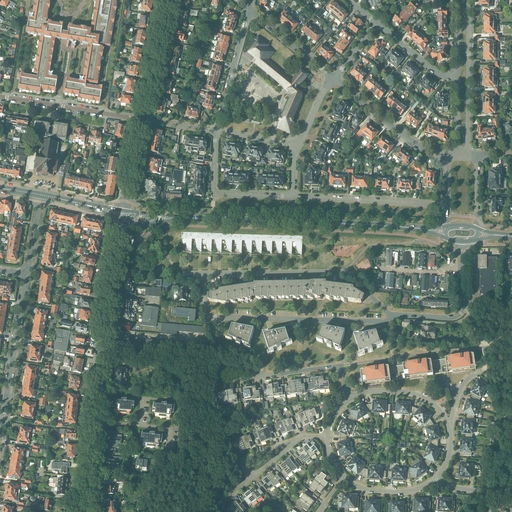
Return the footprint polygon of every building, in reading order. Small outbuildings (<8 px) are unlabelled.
[(11,8),(12,6),(2,0),(0,3),(0,4),(6,8),(7,6),(11,8)] [(37,35),(41,36),(43,23),(46,24),(46,21),(44,21),(45,18),(46,18),(46,17),(48,10),(46,9),(47,4),(49,4),(49,3),(49,0),(34,0),(34,5),(33,4),(32,11),(33,11),(32,16),(29,16),(28,19),(28,21),(27,29),(26,29),(25,32),(26,32),(26,33),(30,34),(31,34),(31,32),(37,33),(36,35),(37,35)] [(96,0),(97,2),(96,2),(95,9),(94,15),(93,21),(93,22),(92,27),(91,31),(96,32),(94,44),(99,45),(108,46),(108,43),(109,43),(110,37),(111,31),(112,24),(113,18),(113,19),(113,18),(114,12),(114,11),(115,6),(116,0),(96,0)] [(275,4),(271,2),(266,0),(260,0),(260,1),(260,2),(260,3),(260,4),(261,5),(264,6),(263,7),(268,9),(269,6),(273,8),(275,4)] [(329,11),(332,13),(338,6),(335,4),(334,4),(332,2),(326,10),(328,11),(329,11)] [(408,6),(414,13),(415,12),(416,13),(418,11),(417,10),(419,8),(416,4),(415,4),(413,2),(408,6)] [(332,13),(337,18),(343,10),(341,8),(339,6),(338,6),(332,13)] [(414,13),(408,6),(407,7),(408,8),(403,12),(410,18),(415,13),(414,13)] [(320,19),(326,12),(323,9),(317,17),(320,19)] [(282,23),(283,24),(290,15),(284,10),(282,14),(278,19),(278,20),(280,22),(282,23)] [(342,22),(346,18),(348,15),(345,13),(346,12),(343,10),(337,18),(336,19),(341,23),(336,29),(339,31),(340,30),(343,27),(345,24),(342,22)] [(176,18),(186,20),(188,20),(189,13),(178,11),(178,12),(177,13),(176,14),(177,15),(176,18)] [(228,16),(227,19),(236,21),(235,21),(236,18),(235,16),(234,16),(234,14),(232,14),(232,13),(226,12),(225,16),(228,16)] [(287,27),(288,28),(294,20),(291,18),(293,16),(292,16),(294,14),(292,12),(290,15),(283,24),(285,26),(286,27),(287,27)] [(410,18),(403,12),(400,15),(398,14),(398,15),(404,22),(405,23),(410,18)] [(353,24),(359,29),(363,24),(357,19),(354,17),(352,15),(348,20),(351,22),(353,20),(355,22),(353,24)] [(404,22),(398,15),(393,20),(395,22),(395,23),(399,26),(404,22)] [(483,20),(483,25),(495,25),(495,21),(498,21),(498,17),(492,17),(492,15),(486,15),(486,16),(487,16),(487,17),(484,17),(484,20),(483,20)] [(185,22),(186,20),(176,18),(176,21),(175,22),(175,23),(175,24),(175,25),(184,27),(184,26),(187,26),(187,23),(185,22)] [(225,24),(234,27),(235,24),(236,24),(236,22),(235,22),(236,21),(227,19),(224,18),(224,21),(223,21),(222,24),(223,24),(225,24)] [(294,20),(288,28),(289,29),(290,30),(290,31),(292,32),(300,23),(302,24),(305,20),(303,18),(302,21),(300,19),(297,23),(294,20)] [(43,23),(41,36),(41,38),(52,40),(54,40),(54,39),(60,40),(60,39),(62,30),(63,28),(62,27),(62,26),(55,25),(49,25),(48,24),(47,24),(46,24),(43,23)] [(234,27),(225,24),(223,24),(222,30),(232,33),(233,31),(233,30),(234,30),(234,28),(234,27)] [(306,35),(312,28),(307,24),(301,31),(302,31),(302,32),(303,33),(304,33),(306,35)] [(359,29),(353,24),(352,26),(351,25),(350,25),(349,24),(347,27),(350,28),(349,28),(356,34),(357,33),(358,33),(359,31),(360,29),(359,29)] [(495,25),(483,25),(483,29),(484,29),(484,33),(487,33),(487,34),(486,34),(492,34),(492,33),(495,33),(495,25)] [(318,30),(314,26),(312,28),(306,35),(309,37),(310,38),(311,39),(318,30)] [(75,43),(88,45),(88,46),(90,46),(99,47),(99,45),(94,44),(96,32),(91,31),(91,32),(83,30),(68,27),(68,29),(67,28),(67,31),(68,31),(66,40),(67,40),(66,42),(67,42),(66,46),(66,47),(68,48),(68,42),(72,42),(72,43),(72,45),(71,45),(71,48),(74,49),(75,45),(74,45),(75,43)] [(344,36),(342,39),(349,44),(349,43),(350,43),(351,42),(351,41),(352,39),(352,38),(347,35),(348,34),(345,32),(347,30),(345,28),(343,27),(340,30),(343,32),(342,34),(344,36)] [(311,39),(314,41),(314,42),(315,42),(316,43),(322,36),(323,34),(320,32),(321,31),(322,29),(320,28),(319,30),(318,30),(311,39)] [(135,31),(133,37),(145,39),(145,37),(146,36),(146,34),(146,33),(142,32),(142,30),(137,29),(136,31),(135,31)] [(407,36),(412,40),(419,33),(413,29),(412,30),(411,30),(408,34),(407,35),(408,35),(407,36)] [(448,29),(446,29),(446,31),(439,31),(439,38),(444,38),(444,37),(448,37),(448,29)] [(218,36),(217,41),(228,44),(227,44),(229,38),(221,36),(221,34),(215,32),(209,30),(208,33),(214,35),(218,36)] [(172,39),(172,40),(183,42),(183,41),(185,42),(186,38),(185,37),(186,34),(184,34),(184,33),(177,32),(174,32),(173,36),(172,36),(172,38),(172,39)] [(417,46),(424,37),(419,33),(412,40),(413,41),(413,40),(418,44),(417,46)] [(144,42),(145,39),(133,37),(132,43),(143,46),(144,45),(144,44),(145,43),(144,42)] [(427,51),(429,48),(431,47),(432,44),(429,42),(429,43),(423,38),(424,38),(424,37),(417,46),(423,50),(424,49),(427,51)] [(41,38),(40,38),(39,42),(41,42),(40,48),(38,48),(37,56),(38,57),(37,62),(36,62),(35,71),(36,71),(36,74),(35,74),(37,74),(48,76),(48,74),(54,40),(52,40),(41,38)] [(301,97),(302,95),(300,93),(297,90),(297,89),(296,89),(308,75),(301,70),(292,81),(290,80),(291,79),(268,60),(267,61),(266,60),(272,52),(266,48),(268,46),(258,38),(244,54),(284,87),(285,86),(286,88),(285,89),(292,95),(282,119),(280,119),(280,121),(281,121),(279,126),(278,127),(290,132),(294,123),(293,123),(292,123),(293,120),(302,97),(301,97)] [(483,47),(483,51),(496,51),(496,48),(498,48),(498,42),(500,42),(505,42),(505,38),(495,38),(495,41),(495,43),(492,43),(492,42),(486,42),(487,42),(487,43),(484,43),(484,47),(483,47)] [(342,39),(338,44),(345,49),(346,48),(347,47),(347,46),(349,44),(342,39)] [(215,47),(226,50),(227,47),(228,47),(228,45),(228,44),(217,41),(215,47)] [(376,42),(372,47),(379,52),(386,43),(383,41),(382,43),(380,42),(379,44),(376,42)] [(345,49),(338,44),(334,49),(342,55),(343,52),(344,51),(345,50),(345,49)] [(321,55),(322,56),(327,49),(328,48),(325,46),(324,46),(322,45),(316,52),(318,54),(319,53),(319,54),(320,54),(321,55)] [(90,46),(88,46),(83,80),(82,82),(86,82),(95,84),(95,81),(97,81),(97,80),(98,73),(98,72),(97,72),(98,66),(99,67),(99,66),(101,59),(101,58),(99,58),(100,52),(102,52),(102,48),(99,47),(90,46)] [(170,49),(170,53),(180,55),(180,54),(179,54),(180,48),(171,46),(170,47),(170,48),(170,49)] [(438,50),(442,61),(444,60),(444,61),(445,60),(447,59),(447,58),(448,57),(446,53),(448,52),(446,48),(445,48),(444,46),(441,48),(440,46),(437,48),(438,50)] [(215,47),(214,53),(224,56),(225,55),(226,53),(225,53),(226,50),(215,47)] [(379,52),(372,47),(368,53),(375,58),(379,52)] [(327,49),(322,56),(323,57),(324,58),(325,58),(324,59),(328,62),(333,55),(338,59),(340,57),(328,48),(327,49)] [(387,57),(392,62),(398,54),(395,51),(395,52),(393,50),(387,57)] [(437,62),(438,63),(440,62),(441,62),(442,61),(438,50),(435,51),(436,53),(431,55),(433,59),(434,58),(436,63),(437,62)] [(496,60),(496,61),(498,61),(498,55),(496,55),(496,51),(483,51),(483,56),(484,56),(484,60),(487,60),(486,60),(486,61),(492,61),(492,60),(496,60)] [(168,58),(168,60),(177,62),(178,57),(179,57),(180,55),(170,53),(169,55),(168,56),(168,57),(168,58)] [(224,56),(214,53),(212,59),(222,62),(224,56)] [(398,54),(392,62),(390,64),(396,68),(403,59),(401,58),(402,57),(398,54)] [(167,64),(166,67),(177,69),(177,66),(176,65),(177,62),(168,60),(168,61),(167,61),(167,63),(167,64)] [(355,79),(361,72),(358,69),(361,65),(359,63),(351,74),(355,77),(355,78),(355,79)] [(404,73),(407,75),(414,67),(413,67),(413,66),(412,65),(411,65),(408,63),(402,71),(401,72),(403,74),(404,73)] [(209,65),(208,71),(220,74),(220,73),(219,73),(221,68),(209,65)] [(129,66),(128,75),(137,77),(137,76),(138,75),(138,73),(137,73),(138,68),(129,66)] [(176,71),(177,69),(166,67),(166,70),(165,70),(165,72),(165,73),(174,75),(175,71),(176,71)] [(412,81),(419,72),(416,69),(416,68),(415,67),(414,68),(414,67),(407,75),(406,76),(409,79),(408,80),(411,82),(411,81),(412,81)] [(483,78),(495,78),(495,70),(492,70),(492,69),(485,69),(487,69),(487,70),(484,70),(484,73),(483,73),(483,78)] [(207,76),(218,79),(218,78),(218,77),(219,77),(220,77),(220,75),(219,74),(220,74),(208,71),(207,76)] [(361,72),(355,79),(358,82),(359,81),(360,82),(364,78),(366,75),(361,72)] [(48,76),(37,74),(37,78),(27,77),(27,75),(21,74),(18,74),(17,79),(20,80),(18,90),(22,90),(23,89),(29,90),(28,91),(32,92),(36,93),(37,93),(37,91),(40,92),(40,90),(44,91),(45,90),(50,91),(50,92),(51,92),(55,93),(55,92),(56,92),(56,89),(55,89),(57,81),(56,80),(57,79),(51,78),(52,74),(48,74),(48,76)] [(123,76),(114,75),(112,83),(115,84),(116,78),(119,79),(123,79),(123,76)] [(419,84),(424,88),(430,80),(424,75),(422,78),(423,79),(419,84)] [(208,83),(212,84),(217,85),(217,84),(218,83),(217,82),(217,81),(217,80),(218,80),(218,79),(207,76),(205,82),(208,83)] [(495,82),(495,78),(483,78),(483,83),(484,83),(484,86),(486,86),(486,87),(485,87),(485,88),(492,88),(492,86),(495,86),(495,88),(494,88),(494,91),(500,91),(500,88),(497,88),(497,82),(495,82)] [(104,93),(105,88),(101,87),(95,86),(95,88),(85,86),(86,82),(82,82),(83,80),(79,79),(79,82),(73,81),(71,81),(72,79),(66,79),(66,80),(66,82),(64,90),(63,90),(63,93),(64,93),(64,94),(68,95),(68,94),(74,94),(74,96),(75,96),(78,97),(77,98),(78,98),(81,99),(80,100),(81,100),(88,101),(89,102),(89,100),(93,101),(95,101),(95,102),(95,103),(99,103),(101,93),(104,94),(104,93)] [(162,86),(172,88),(175,89),(176,82),(173,81),(167,80),(164,79),(163,82),(162,83),(162,84),(162,85),(162,86)] [(371,79),(369,83),(365,87),(371,91),(380,79),(376,83),(371,79)] [(372,93),(375,96),(381,88),(382,88),(378,85),(382,81),(380,79),(371,91),(373,93),(372,93)] [(430,80),(424,88),(429,92),(434,87),(435,88),(437,85),(430,80)] [(208,92),(209,89),(214,91),(216,86),(217,85),(212,84),(208,83),(205,82),(204,81),(202,88),(205,88),(204,91),(208,92)] [(134,87),(126,85),(123,85),(122,91),(125,92),(133,93),(133,92),(134,92),(135,91),(134,90),(134,89),(134,87)] [(170,95),(172,88),(162,86),(161,87),(160,89),(161,89),(161,90),(161,92),(164,93),(170,95)] [(381,88),(375,96),(380,100),(386,93),(381,88)] [(111,92),(110,99),(117,100),(117,99),(119,99),(120,94),(118,94),(117,94),(114,94),(115,92),(111,92)] [(438,100),(438,102),(448,102),(448,94),(447,93),(447,92),(446,92),(445,93),(445,94),(444,94),(444,95),(443,95),(437,95),(436,95),(436,96),(436,97),(436,98),(436,99),(436,100),(438,100)] [(206,95),(205,101),(213,103),(214,102),(215,101),(214,100),(214,99),(214,97),(206,95)] [(483,105),(495,105),(495,97),(492,97),(492,95),(485,95),(485,96),(486,96),(486,97),(484,97),(484,100),(483,100),(483,105)] [(132,98),(121,96),(120,103),(126,104),(126,106),(130,107),(130,105),(131,105),(132,98)] [(390,108),(397,100),(396,100),(396,101),(391,97),(385,104),(390,108)] [(397,100),(390,108),(393,110),(396,112),(401,104),(403,102),(399,98),(397,100)] [(158,101),(157,105),(166,107),(166,104),(168,105),(169,102),(167,101),(167,100),(159,99),(159,101),(158,101)] [(213,103),(205,101),(201,100),(200,103),(204,103),(203,108),(211,110),(212,109),(212,108),(213,107),(212,106),(213,103)] [(417,100),(415,103),(409,111),(411,113),(413,111),(420,103),(420,102),(417,100)] [(409,111),(415,103),(412,101),(408,106),(408,107),(406,109),(409,111)] [(345,111),(348,112),(350,106),(343,103),(343,104),(340,102),(339,104),(339,105),(337,110),(344,113),(345,111)] [(448,102),(438,102),(438,104),(436,104),(434,105),(434,107),(437,109),(443,109),(444,109),(444,110),(444,111),(445,111),(445,112),(446,112),(447,111),(448,110),(448,109),(448,102)] [(191,118),(192,118),(193,109),(187,108),(188,103),(185,103),(184,108),(187,109),(186,116),(188,117),(189,118),(190,118),(191,118)] [(400,116),(406,109),(408,107),(406,105),(404,106),(401,104),(396,112),(400,116)] [(165,110),(166,107),(157,105),(156,109),(157,109),(156,112),(164,114),(164,113),(166,114),(167,111),(165,110)] [(495,105),(483,105),(483,109),(484,109),(484,113),(486,113),(486,114),(485,114),(492,114),(492,113),(495,113),(495,105)] [(432,113),(433,114),(435,111),(429,106),(427,109),(432,114),(432,113)] [(427,109),(424,107),(423,109),(425,111),(428,113),(426,116),(427,116),(425,118),(428,119),(429,117),(432,114),(427,109)] [(199,110),(193,109),(192,118),(194,118),(195,119),(196,119),(197,119),(198,119),(198,117),(201,117),(202,112),(202,111),(199,111),(199,110)] [(348,127),(349,124),(345,122),(346,119),(343,117),(344,113),(337,110),(335,109),(335,111),(334,111),(334,112),(332,116),(340,120),(339,120),(340,120),(341,120),(340,121),(344,122),(343,125),(348,127)] [(407,122),(410,125),(416,117),(414,115),(415,113),(413,111),(411,113),(406,120),(407,121),(407,122)] [(353,126),(355,128),(356,129),(364,118),(363,117),(362,116),(359,114),(353,122),(355,124),(353,126)] [(416,117),(410,125),(411,124),(412,125),(414,127),(416,124),(419,126),(425,118),(422,115),(419,119),(416,117)] [(486,130),(487,139),(491,138),(492,140),(495,140),(495,138),(494,129),(498,129),(497,123),(497,118),(492,118),(493,118),(493,124),(493,129),(486,130)] [(115,124),(114,126),(115,127),(117,127),(116,130),(124,132),(125,129),(125,128),(125,126),(123,126),(123,125),(118,124),(119,121),(115,121),(115,124)] [(34,137),(45,139),(46,139),(46,133),(48,133),(48,131),(47,130),(48,125),(48,124),(37,122),(37,123),(34,137)] [(364,135),(366,136),(372,129),(367,124),(360,133),(363,136),(364,135)] [(53,125),(51,136),(57,137),(57,139),(59,139),(60,138),(65,139),(66,139),(68,128),(67,128),(53,125)] [(328,130),(327,132),(335,135),(337,132),(338,133),(340,128),(334,125),(333,126),(330,125),(330,127),(329,127),(328,129),(328,130)] [(432,136),(435,127),(429,125),(427,129),(426,131),(424,134),(429,135),(428,136),(431,137),(431,136),(432,136)] [(481,140),(483,140),(484,141),(485,141),(486,141),(486,140),(487,140),(487,139),(486,130),(480,130),(480,129),(484,129),(484,125),(478,125),(477,139),(481,139),(481,140)] [(438,138),(441,129),(435,127),(432,136),(434,137),(434,138),(437,139),(437,138),(438,138)] [(70,136),(68,144),(72,144),(72,139),(75,140),(78,140),(80,130),(79,130),(78,129),(77,129),(76,129),(75,129),(75,131),(73,131),(73,136),(70,136)] [(378,133),(372,129),(366,136),(370,139),(369,140),(371,142),(378,133)] [(441,129),(438,138),(439,139),(442,139),(442,140),(446,140),(446,139),(447,139),(447,135),(447,134),(447,131),(443,130),(441,129)] [(153,131),(151,138),(161,140),(162,133),(153,131)] [(335,135),(327,132),(326,131),(325,133),(324,133),(324,135),(324,136),(323,138),(335,144),(334,147),(338,149),(340,146),(335,144),(336,141),(338,137),(335,135)] [(188,147),(188,151),(187,153),(190,154),(191,148),(191,143),(192,143),(193,138),(184,137),(183,140),(185,141),(184,147),(188,147)] [(150,145),(159,146),(161,147),(162,140),(161,140),(151,138),(150,145)] [(197,158),(198,152),(200,139),(193,138),(192,143),(191,143),(191,148),(190,154),(189,157),(197,158)] [(381,151),(382,150),(388,142),(385,139),(384,140),(382,138),(376,147),(381,151)] [(107,139),(106,141),(112,142),(111,146),(110,153),(114,153),(115,152),(119,153),(120,148),(117,148),(118,143),(114,142),(114,143),(112,142),(113,140),(110,139),(107,139)] [(33,167),(33,170),(35,170),(35,174),(37,174),(41,175),(42,175),(42,176),(46,177),(46,176),(47,176),(47,175),(51,176),(53,177),(54,173),(56,174),(56,171),(58,158),(59,155),(56,155),(58,144),(56,143),(43,141),(40,141),(38,152),(36,152),(36,154),(34,167),(33,167)] [(388,142),(382,150),(385,152),(383,155),(386,157),(393,147),(391,145),(392,144),(388,142)] [(227,156),(231,157),(231,156),(233,144),(230,143),(229,144),(226,144),(226,146),(224,146),(223,151),(223,155),(227,156)] [(236,144),(233,144),(231,156),(237,157),(237,155),(237,156),(238,153),(240,153),(240,148),(239,148),(239,146),(236,145),(236,144)] [(158,154),(159,146),(150,145),(148,152),(158,154)] [(318,152),(318,153),(326,157),(328,153),(332,155),(334,151),(337,152),(338,149),(334,147),(332,150),(324,147),(321,146),(320,150),(319,150),(318,152)] [(247,159),(253,160),(255,147),(252,147),(251,148),(248,147),(248,150),(246,149),(245,154),(247,155),(247,157),(247,159)] [(255,147),(253,160),(259,161),(259,159),(260,159),(260,157),(262,157),(263,152),(261,152),(261,149),(258,149),(258,148),(255,147)] [(18,149),(17,156),(26,158),(27,153),(23,153),(23,150),(18,149)] [(401,161),(407,153),(404,150),(403,151),(399,149),(396,153),(394,156),(401,161)] [(275,163),(277,151),(274,150),(274,151),(270,151),(270,153),(268,153),(268,158),(269,158),(269,161),(269,162),(275,163)] [(277,151),(275,163),(281,164),(282,163),(282,160),(284,160),(285,155),(283,155),(283,153),(280,152),(280,151),(277,151)] [(326,157),(318,153),(317,153),(316,155),(315,155),(314,156),(315,157),(314,160),(325,165),(326,161),(325,160),(326,157)] [(407,153),(401,161),(408,166),(413,159),(410,156),(410,155),(407,153)] [(109,158),(107,165),(115,166),(116,163),(117,163),(118,160),(117,160),(117,159),(109,158)] [(148,164),(148,165),(160,167),(161,162),(156,161),(156,159),(153,159),(153,160),(149,159),(149,160),(148,160),(147,164),(148,164)] [(418,167),(418,175),(421,175),(424,175),(424,179),(436,180),(437,176),(435,175),(436,173),(435,173),(435,171),(432,171),(426,170),(426,167),(426,164),(424,164),(419,162),(417,167),(418,167)] [(98,169),(98,172),(104,173),(106,173),(107,172),(114,173),(115,173),(116,170),(115,170),(115,166),(107,165),(105,164),(104,170),(98,169)] [(160,167),(148,165),(147,172),(159,175),(160,172),(163,172),(163,168),(162,167),(160,167)] [(488,180),(502,180),(502,170),(501,170),(501,166),(498,166),(497,166),(497,168),(498,168),(498,171),(496,171),(493,171),(493,172),(489,172),(489,176),(488,176),(488,180)] [(308,173),(308,174),(317,178),(320,171),(310,167),(309,171),(308,171),(308,172),(308,173)] [(346,175),(346,173),(349,174),(350,168),(346,168),(346,172),(342,172),(343,176),(338,176),(338,186),(342,187),(342,186),(345,186),(345,184),(346,179),(345,179),(346,175)] [(360,177),(360,188),(364,188),(364,187),(367,187),(367,185),(368,180),(367,180),(368,176),(368,175),(371,175),(372,169),(368,169),(368,172),(364,172),(364,177),(360,177)] [(168,181),(167,181),(165,195),(165,198),(169,198),(168,200),(176,200),(176,201),(179,201),(179,200),(180,201),(181,181),(184,181),(185,171),(172,170),(171,175),(170,179),(169,179),(168,181)] [(233,184),(234,174),(229,173),(229,171),(226,170),(225,174),(225,181),(226,181),(226,184),(229,184),(230,185),(232,185),(232,184),(233,184)] [(233,184),(240,185),(241,174),(234,174),(233,184)] [(246,175),(241,174),(240,185),(241,185),(243,186),(244,185),(247,185),(247,183),(248,183),(249,176),(246,176),(246,175)] [(317,178),(308,174),(307,175),(306,175),(306,178),(305,178),(305,185),(310,185),(311,185),(317,185),(317,186),(317,185),(321,186),(321,185),(320,185),(320,182),(317,182),(317,178)] [(67,175),(65,185),(67,185),(68,185),(69,186),(68,186),(71,187),(72,186),(72,187),(74,178),(70,177),(70,176),(67,175)] [(355,187),(360,188),(360,177),(356,177),(356,176),(353,175),(353,180),(352,180),(352,184),(352,186),(355,187)] [(74,178),(72,187),(73,187),(72,187),(73,188),(73,187),(75,187),(75,188),(77,188),(78,188),(80,180),(80,177),(75,176),(74,178)] [(108,176),(107,183),(115,184),(116,177),(108,176)] [(266,186),(267,176),(263,176),(259,176),(259,183),(260,183),(259,185),(263,185),(264,186),(265,186),(266,186)] [(266,186),(274,186),(275,177),(267,176),(266,186)] [(378,190),(382,190),(383,180),(378,179),(378,176),(375,176),(374,186),(374,188),(378,188),(378,190)] [(277,177),(275,177),(274,186),(275,186),(275,187),(277,187),(278,186),(281,187),(281,184),(283,184),(283,177),(277,177)] [(144,188),(153,182),(152,181),(152,179),(146,178),(146,179),(142,179),(142,180),(141,180),(141,183),(141,184),(142,184),(142,188),(144,188)] [(387,180),(383,180),(382,190),(386,190),(386,189),(389,189),(389,187),(391,187),(391,188),(392,178),(388,178),(388,180),(387,180)] [(401,191),(405,191),(406,180),(402,180),(402,179),(397,179),(397,190),(401,190),(401,191)] [(436,184),(436,180),(424,179),(423,183),(423,187),(425,188),(433,188),(433,186),(434,186),(435,184),(436,184)] [(85,181),(83,189),(84,189),(85,190),(86,191),(87,190),(88,190),(91,191),(93,182),(89,181),(85,180),(85,181)] [(412,188),(414,188),(413,189),(414,189),(414,182),(413,182),(413,181),(406,180),(405,191),(409,192),(409,190),(412,191),(412,188)] [(502,180),(488,180),(488,185),(489,185),(489,188),(492,188),(492,189),(490,189),(490,190),(496,190),(496,192),(496,193),(501,193),(501,191),(504,191),(504,180),(502,180)] [(147,191),(148,194),(156,188),(153,182),(144,188),(145,188),(145,189),(145,190),(146,191),(147,191)] [(157,187),(156,188),(148,194),(148,197),(152,197),(151,198),(152,198),(152,199),(156,200),(156,199),(157,199),(157,195),(159,195),(159,189),(157,187)] [(104,189),(103,195),(113,197),(114,191),(106,189),(104,189)] [(492,214),(494,214),(494,215),(495,215),(495,216),(496,216),(496,215),(497,215),(497,214),(499,214),(499,206),(506,206),(506,199),(507,199),(507,195),(506,195),(506,193),(506,192),(503,192),(503,195),(501,195),(501,199),(502,199),(502,200),(499,200),(492,200),(489,200),(488,200),(488,204),(489,203),(489,204),(491,204),(491,213),(492,213),(492,214)] [(17,211),(16,214),(17,214),(23,215),(24,214),(25,211),(24,211),(25,206),(25,205),(21,204),(21,205),(18,204),(17,211)] [(50,216),(49,219),(49,220),(56,222),(58,213),(56,212),(52,211),(51,211),(50,216)] [(64,214),(62,223),(68,224),(70,215),(68,215),(68,214),(64,214)] [(70,215),(68,224),(75,226),(77,217),(73,216),(70,215)] [(82,222),(81,227),(88,229),(90,220),(89,220),(90,219),(86,218),(86,219),(83,218),(82,222)] [(94,230),(94,231),(96,231),(96,230),(101,231),(102,227),(101,227),(102,222),(101,222),(98,221),(96,221),(94,230)] [(11,224),(10,234),(11,234),(20,236),(20,235),(21,232),(21,229),(18,229),(19,224),(15,223),(12,223),(11,224)] [(181,239),(181,245),(186,245),(187,249),(192,249),(192,245),(192,232),(182,232),(182,233),(181,239)] [(192,232),(192,245),(196,245),(197,249),(202,249),(202,245),(202,233),(192,232)] [(202,233),(202,245),(206,245),(207,250),(212,250),(212,246),(212,233),(202,233)] [(212,233),(212,246),(216,246),(217,250),(222,250),(222,246),(222,233),(212,233)] [(222,233),(222,246),(226,246),(227,250),(232,250),(232,246),(232,234),(222,233)] [(47,236),(46,240),(47,240),(46,240),(55,242),(56,235),(48,234),(47,237),(47,236)] [(232,234),(232,246),(236,246),(237,251),(242,251),(242,247),(242,234),(232,234)] [(242,234),(242,247),(246,247),(247,251),(252,251),(252,247),(252,234),(242,234)] [(252,234),(252,247),(256,247),(257,251),(262,251),(262,247),(262,235),(252,234)] [(262,235),(262,247),(266,247),(267,251),(272,252),(272,248),(272,235),(262,235)] [(272,235),(272,248),(276,248),(277,252),(282,252),(282,248),(282,235),(272,235)] [(282,235),(282,248),(286,248),(287,252),(292,252),(292,248),(292,236),(282,235)] [(292,236),(292,248),(296,248),(297,252),(302,253),(302,249),(302,241),(302,236),(292,236)] [(8,240),(7,246),(9,246),(18,248),(18,247),(18,248),(19,244),(18,244),(19,242),(10,240),(8,240)] [(126,256),(126,266),(140,267),(140,270),(142,270),(142,267),(146,267),(146,257),(147,248),(144,248),(126,247),(126,254),(125,254),(125,256),(126,256)] [(0,253),(0,258),(3,259),(3,255),(7,256),(7,259),(7,260),(11,260),(16,261),(16,260),(17,257),(16,256),(17,254),(8,252),(6,252),(1,251),(0,251),(0,253)] [(43,255),(43,258),(52,260),(55,260),(56,254),(53,254),(44,252),(44,255),(43,255)] [(82,256),(82,259),(85,260),(84,264),(94,266),(94,265),(95,265),(95,263),(95,262),(95,258),(86,256),(86,257),(82,256)] [(479,269),(480,295),(497,294),(497,258),(487,258),(487,256),(486,256),(482,256),(478,256),(478,258),(478,264),(478,267),(480,267),(480,269),(479,269)] [(42,261),(42,264),(42,265),(51,267),(53,267),(54,263),(56,264),(56,261),(55,260),(52,260),(43,258),(43,261),(42,261)] [(74,264),(73,267),(77,268),(79,269),(79,270),(82,271),(82,274),(92,277),(93,273),(94,270),(85,268),(85,266),(74,264)] [(40,275),(40,279),(42,280),(52,281),(53,274),(42,272),(41,275),(40,275)] [(80,278),(79,281),(91,284),(91,281),(92,277),(82,274),(82,275),(83,275),(83,278),(80,278)] [(40,279),(39,280),(42,280),(41,283),(40,282),(40,287),(51,289),(52,281),(42,280),(40,279)] [(4,284),(2,294),(3,294),(3,297),(6,298),(6,294),(10,295),(10,294),(11,294),(11,290),(10,290),(11,284),(6,283),(6,284),(4,284)] [(254,284),(254,285),(254,294),(253,294),(254,297),(251,297),(252,299),(256,299),(256,300),(322,299),(321,299),(322,298),(326,298),(326,297),(324,296),(325,294),(326,285),(326,283),(323,283),(257,284),(254,284)] [(209,295),(209,296),(209,297),(209,298),(209,299),(209,300),(209,301),(226,304),(227,302),(230,302),(234,303),(235,301),(237,301),(241,302),(242,300),(244,300),(248,301),(248,300),(249,299),(251,299),(252,299),(251,297),(254,297),(253,294),(254,294),(254,285),(251,286),(251,288),(248,288),(248,289),(240,289),(240,290),(233,290),(233,291),(226,291),(226,292),(222,292),(222,293),(219,293),(209,295)] [(361,303),(362,302),(363,300),(363,299),(363,298),(364,297),(354,291),(353,291),(352,291),(352,289),(353,289),(330,286),(329,286),(326,285),(325,294),(324,296),(326,297),(326,298),(332,301),(333,299),(339,302),(341,300),(346,303),(348,301),(361,303)] [(77,286),(76,293),(80,293),(80,294),(89,295),(90,288),(81,286),(81,287),(77,286)] [(38,294),(39,294),(50,296),(51,289),(40,287),(39,291),(40,292),(39,294),(38,294)] [(152,297),(159,297),(160,298),(161,289),(160,289),(156,289),(147,288),(146,288),(148,292),(148,296),(152,297)] [(178,290),(174,290),(174,296),(178,296),(178,301),(186,301),(186,297),(186,293),(186,289),(178,289),(178,290)] [(38,294),(37,299),(38,299),(38,302),(38,303),(39,303),(39,304),(40,304),(41,304),(42,303),(42,302),(48,303),(50,296),(39,294),(38,294)] [(121,298),(121,305),(130,306),(132,306),(135,306),(136,306),(137,307),(139,307),(139,303),(137,303),(137,300),(131,299),(121,298)] [(75,299),(75,302),(78,302),(77,306),(89,308),(90,308),(91,305),(90,305),(90,302),(87,301),(85,301),(84,301),(78,300),(76,299),(75,299)] [(0,311),(5,313),(6,313),(7,309),(8,308),(9,307),(8,306),(8,305),(0,304),(0,311)] [(144,307),(142,323),(156,323),(158,308),(144,306),(144,307)] [(175,309),(174,316),(189,317),(189,322),(194,323),(195,311),(175,309)] [(34,311),(34,312),(34,313),(35,313),(35,317),(46,319),(47,312),(36,310),(35,310),(34,311)] [(34,320),(33,325),(45,326),(46,319),(35,317),(35,318),(35,320),(34,320)] [(58,320),(57,324),(71,327),(72,323),(62,321),(62,319),(58,318),(58,320)] [(258,331),(254,329),(248,328),(243,327),(233,323),(232,325),(228,337),(226,344),(247,350),(249,346),(250,343),(268,349),(269,352),(271,356),(292,349),(289,342),(290,342),(286,330),(274,332),(264,335),(262,330),(258,331)] [(160,334),(174,335),(174,331),(189,332),(197,333),(204,334),(205,327),(204,327),(201,327),(196,327),(190,326),(161,324),(161,327),(160,334)] [(33,325),(33,329),(33,332),(43,333),(45,326),(33,325)] [(77,325),(75,331),(77,332),(85,333),(86,333),(87,332),(87,331),(86,330),(87,327),(78,325),(77,325)] [(324,325),(317,346),(338,352),(340,349),(340,346),(341,345),(359,352),(360,354),(362,358),(383,351),(376,332),(360,336),(355,337),(353,332),(349,333),(345,332),(339,330),(334,329),(333,328),(324,325)] [(421,329),(421,335),(424,335),(424,338),(435,338),(435,333),(432,333),(433,327),(427,327),(427,330),(421,329)] [(54,350),(64,352),(66,353),(66,351),(68,341),(71,341),(72,333),(56,330),(56,333),(55,336),(55,341),(54,346),(54,350)] [(32,332),(31,336),(32,336),(32,339),(42,341),(43,333),(33,332),(32,332)] [(72,333),(71,341),(75,342),(81,343),(80,344),(83,345),(84,341),(84,340),(85,339),(84,338),(84,337),(76,336),(76,334),(72,333)] [(127,347),(128,345),(128,338),(130,338),(130,336),(121,335),(121,337),(120,337),(120,344),(124,345),(124,347),(127,347)] [(177,343),(142,340),(142,341),(133,340),(132,345),(128,345),(127,347),(141,348),(155,349),(160,349),(196,352),(207,353),(208,342),(205,341),(205,345),(177,343)] [(29,348),(28,353),(40,355),(41,347),(31,346),(30,349),(29,348)] [(51,368),(51,370),(58,371),(58,369),(59,365),(61,364),(62,364),(62,363),(67,364),(68,362),(67,358),(63,357),(64,352),(54,350),(51,364),(51,368)] [(28,353),(28,357),(29,358),(28,360),(38,362),(41,363),(42,359),(39,359),(40,355),(28,353)] [(358,381),(358,382),(359,383),(359,384),(360,384),(361,385),(362,385),(362,386),(363,386),(362,385),(367,384),(377,382),(379,382),(385,381),(390,381),(390,382),(391,382),(390,380),(405,378),(405,380),(405,378),(410,378),(419,376),(422,376),(423,376),(428,375),(433,374),(433,376),(433,374),(441,373),(445,373),(447,372),(447,374),(448,374),(447,372),(451,372),(452,372),(462,370),(464,370),(470,369),(475,368),(475,370),(476,370),(475,368),(476,368),(477,367),(478,367),(478,366),(478,365),(478,364),(477,363),(476,362),(475,362),(473,355),(470,354),(470,355),(462,356),(460,356),(460,357),(459,357),(454,357),(449,358),(448,357),(445,359),(431,361),(427,360),(427,361),(428,361),(420,362),(418,362),(418,363),(416,363),(412,364),(407,364),(406,364),(403,365),(388,367),(385,367),(377,369),(377,368),(375,368),(375,369),(364,371),(363,370),(364,370),(363,370),(360,371),(361,378),(360,379),(359,379),(359,380),(358,381)] [(73,362),(72,365),(82,367),(82,364),(83,364),(84,362),(83,361),(75,359),(75,362),(73,362)] [(71,368),(70,371),(71,371),(73,372),(78,373),(81,374),(81,373),(82,373),(82,371),(81,370),(82,367),(72,365),(71,368)] [(26,369),(25,374),(36,376),(37,373),(37,372),(38,372),(40,371),(40,368),(37,367),(36,368),(27,367),(26,370),(26,369)] [(116,372),(115,376),(125,377),(127,377),(127,373),(129,374),(130,371),(115,369),(115,372),(116,372)] [(24,377),(24,381),(35,383),(36,376),(25,374),(26,375),(25,377),(24,377)] [(67,376),(66,382),(69,383),(79,385),(80,380),(79,380),(80,378),(67,376)] [(125,377),(115,376),(115,380),(116,381),(115,383),(118,383),(118,384),(122,384),(125,384),(126,381),(124,381),(125,377)] [(323,377),(317,378),(319,391),(329,389),(329,384),(330,384),(331,384),(331,383),(331,382),(330,382),(330,381),(330,380),(330,379),(329,379),(329,378),(328,378),(325,378),(325,379),(323,379),(323,377)] [(311,384),(308,385),(309,392),(319,391),(317,378),(311,379),(311,384)] [(300,380),(294,381),(296,394),(305,393),(305,388),(304,385),(301,386),(300,380)] [(479,383),(478,382),(477,382),(476,384),(475,383),(473,386),(484,392),(487,387),(485,386),(487,383),(481,380),(479,383)] [(24,381),(23,386),(24,386),(23,388),(23,389),(34,391),(34,390),(35,383),(24,381)] [(287,385),(284,385),(285,392),(286,392),(287,396),(296,394),(294,381),(288,382),(289,386),(289,387),(287,388),(287,385)] [(69,383),(68,389),(77,391),(78,389),(79,385),(69,383)] [(278,384),(272,385),(274,397),(285,395),(285,392),(284,385),(280,385),(281,389),(279,389),(278,384)] [(267,391),(263,391),(264,398),(274,397),(272,385),(266,385),(267,391)] [(471,397),(472,398),(472,397),(479,401),(481,398),(484,392),(473,386),(471,390),(472,391),(471,392),(473,393),(471,397)] [(255,387),(249,388),(251,400),(260,399),(263,399),(262,395),(261,388),(258,389),(258,392),(256,392),(255,387)] [(19,394),(20,395),(21,396),(32,397),(35,398),(36,391),(34,391),(23,389),(23,388),(22,388),(22,392),(21,392),(20,392),(20,393),(19,394)] [(241,394),(242,402),(251,400),(249,388),(243,389),(244,394),(241,394)] [(225,391),(227,404),(238,402),(237,395),(236,395),(233,395),(233,390),(225,391)] [(221,392),(221,393),(218,393),(219,401),(218,401),(218,404),(219,404),(219,405),(227,404),(225,391),(221,392)] [(68,395),(67,402),(77,403),(78,403),(78,398),(78,396),(68,395)] [(466,402),(464,406),(476,410),(478,404),(479,401),(472,397),(472,398),(471,400),(471,401),(469,401),(468,403),(466,402)] [(113,399),(112,407),(114,408),(114,410),(118,411),(118,413),(126,414),(126,412),(130,412),(131,409),(133,410),(134,401),(126,400),(124,400),(125,398),(124,398),(124,400),(121,399),(121,400),(113,399)] [(368,405),(369,411),(372,411),(373,411),(373,413),(379,413),(380,400),(374,400),(374,402),(373,402),(373,404),(368,405)] [(380,400),(379,413),(385,413),(385,411),(390,412),(391,405),(386,405),(386,403),(385,402),(385,401),(380,400)] [(392,405),(392,412),(396,412),(396,414),(403,414),(403,402),(398,402),(398,403),(397,403),(397,405),(392,405)] [(403,402),(403,414),(409,415),(409,413),(410,413),(412,414),(414,408),(409,406),(410,404),(409,404),(409,402),(403,402)] [(24,403),(23,410),(34,412),(35,405),(24,403)] [(153,403),(152,412),(154,412),(154,415),(158,415),(158,417),(165,418),(166,416),(170,416),(171,414),(173,414),(174,406),(166,405),(166,404),(164,404),(165,403),(164,403),(164,404),(161,404),(153,403)] [(360,404),(356,407),(362,417),(367,414),(370,413),(369,411),(368,405),(367,405),(363,406),(362,405),(361,405),(360,404)] [(474,416),(476,410),(464,406),(463,410),(466,411),(465,413),(467,413),(467,414),(466,417),(474,419),(474,416)] [(349,417),(348,417),(354,421),(355,420),(356,419),(357,421),(362,417),(356,407),(351,409),(352,411),(351,411),(352,413),(349,417)] [(64,408),(64,415),(66,415),(76,416),(76,414),(77,414),(77,410),(67,409),(64,408)] [(314,408),(304,413),(309,424),(314,422),(312,417),(314,416),(316,420),(319,419),(318,419),(319,419),(319,418),(319,417),(319,416),(319,415),(319,414),(318,413),(318,412),(316,413),(314,408)] [(414,408),(412,414),(414,415),(415,415),(414,417),(419,421),(427,411),(422,408),(421,409),(419,410),(415,408),(414,408)] [(23,410),(22,414),(23,415),(22,418),(33,419),(34,412),(23,410)] [(427,411),(419,421),(423,425),(425,423),(425,424),(427,426),(432,422),(429,418),(430,416),(431,415),(427,411)] [(295,416),(294,417),(296,424),(298,423),(301,422),(303,427),(309,424),(304,413),(295,416)] [(63,422),(63,423),(63,425),(67,425),(68,423),(75,424),(75,421),(76,421),(76,417),(76,416),(66,415),(64,415),(63,422)] [(292,418),(283,421),(288,433),(293,430),(291,426),(294,424),(296,424),(294,417),(293,416),(291,416),(292,418)] [(342,421),(340,426),(351,430),(353,425),(352,424),(352,423),(354,421),(348,417),(345,421),(343,421),(343,422),(342,421)] [(473,428),(473,422),(477,422),(477,419),(474,419),(466,417),(466,420),(466,421),(464,421),(464,423),(461,423),(461,427),(473,428)] [(283,421),(274,425),(277,432),(280,430),(282,435),(288,433),(283,421)] [(428,429),(426,429),(428,435),(440,432),(439,427),(437,428),(437,427),(435,427),(432,423),(432,422),(427,426),(428,428),(428,429)] [(273,433),(270,426),(262,430),(267,441),(272,439),(270,434),(273,433)] [(340,426),(338,431),(339,431),(339,432),(341,433),(340,438),(347,439),(347,437),(347,436),(349,436),(351,430),(340,426)] [(472,437),(473,428),(461,427),(460,431),(463,431),(463,434),(465,434),(465,437),(472,437)] [(19,430),(18,435),(30,437),(31,434),(32,433),(35,434),(35,433),(35,431),(34,430),(31,429),(21,428),(20,431),(19,430)] [(56,429),(56,433),(59,433),(59,434),(63,434),(63,438),(66,438),(66,439),(75,439),(75,438),(76,437),(76,436),(76,435),(76,432),(73,432),(73,431),(69,431),(69,432),(65,432),(65,429),(56,429)] [(267,441),(262,430),(253,433),(256,440),(259,439),(261,444),(267,441)] [(109,435),(108,439),(109,439),(109,443),(110,443),(109,447),(118,448),(118,444),(120,444),(121,436),(127,437),(127,433),(119,432),(119,436),(109,435)] [(141,433),(140,441),(142,441),(142,444),(146,445),(146,447),(154,448),(154,446),(158,446),(159,443),(161,444),(162,435),(154,434),(152,434),(153,432),(152,432),(152,434),(149,433),(149,434),(141,433)] [(440,432),(428,435),(429,441),(431,441),(431,442),(431,444),(438,445),(438,444),(438,439),(440,439),(440,438),(441,437),(440,432)] [(18,435),(17,442),(28,444),(30,437),(18,435)] [(249,435),(241,438),(245,450),(251,448),(250,446),(253,445),(253,446),(254,445),(252,442),(249,435)] [(472,437),(465,437),(465,440),(463,440),(462,442),(460,442),(459,446),(472,447),(472,437)] [(241,438),(232,442),(235,449),(238,447),(240,452),(245,450),(241,438)] [(338,445),(337,446),(338,451),(350,448),(349,442),(347,442),(346,441),(347,439),(340,438),(340,439),(340,444),(338,444),(338,445)] [(302,448),(310,458),(318,451),(315,447),(317,446),(317,447),(317,446),(316,445),(315,444),(314,443),(313,443),(312,442),(311,442),(309,444),(312,447),(310,448),(307,444),(302,448)] [(429,447),(427,453),(438,457),(440,452),(439,452),(439,451),(437,450),(438,445),(431,444),(431,445),(431,446),(431,447),(429,447)] [(471,456),(472,447),(459,446),(459,450),(462,450),(462,452),(464,453),(464,456),(471,456)] [(12,451),(11,455),(12,455),(23,457),(25,457),(27,450),(25,450),(20,449),(18,448),(18,449),(16,448),(15,448),(14,448),(13,448),(13,451),(12,451)] [(303,464),(310,458),(302,448),(297,452),(301,456),(298,458),(303,464)] [(350,448),(338,451),(339,456),(341,455),(341,456),(343,456),(345,460),(346,461),(351,457),(350,455),(350,454),(352,454),(350,448)] [(62,456),(62,460),(67,460),(67,457),(75,457),(75,456),(76,451),(67,451),(67,454),(63,454),(62,456)] [(426,460),(424,462),(429,466),(430,466),(433,462),(434,462),(435,461),(436,462),(438,457),(427,453),(424,458),(426,459),(426,460)] [(11,458),(10,462),(22,464),(23,457),(12,455),(11,458)] [(106,464),(105,469),(111,469),(110,472),(115,473),(115,470),(117,470),(118,465),(121,465),(121,462),(121,458),(114,457),(113,461),(107,460),(107,464),(106,464)] [(136,460),(135,469),(138,469),(138,470),(146,471),(147,461),(149,461),(149,458),(143,457),(143,460),(142,460),(139,460),(139,461),(136,460)] [(351,457),(346,461),(349,465),(348,466),(348,467),(347,468),(351,472),(359,462),(354,458),(353,460),(352,459),(351,457)] [(289,459),(285,462),(293,472),(300,467),(295,461),(292,463),(289,459)] [(359,462),(351,472),(355,475),(356,474),(357,474),(358,473),(363,475),(366,469),(364,468),(363,468),(364,466),(365,464),(361,460),(360,462),(359,462)] [(457,479),(458,479),(465,479),(466,465),(466,461),(460,461),(459,465),(460,465),(459,474),(457,474),(456,474),(455,474),(455,475),(454,475),(454,476),(454,477),(455,478),(456,479),(457,479)] [(10,466),(10,470),(20,471),(21,471),(22,464),(10,462),(10,466)] [(293,472),(285,462),(280,466),(283,470),(280,473),(285,478),(293,472)] [(421,462),(416,466),(422,476),(427,473),(426,472),(427,472),(426,470),(429,466),(424,462),(423,463),(422,464),(421,462)] [(51,463),(51,469),(61,470),(60,474),(67,474),(67,468),(69,468),(69,463),(51,463)] [(466,465),(465,479),(469,480),(469,477),(475,477),(475,471),(480,471),(480,469),(480,468),(480,467),(479,466),(478,466),(466,465)] [(410,471),(408,472),(410,478),(415,477),(416,478),(417,478),(418,479),(422,476),(416,466),(410,469),(411,471),(410,471)] [(387,478),(392,478),(392,480),(393,480),(393,482),(398,482),(399,472),(399,470),(399,467),(393,467),(393,470),(390,469),(390,472),(388,471),(388,472),(387,478)] [(366,469),(363,475),(364,475),(368,477),(368,479),(369,479),(369,481),(374,481),(375,468),(369,468),(369,470),(368,470),(366,469)] [(375,468),(374,481),(380,481),(380,480),(381,480),(381,478),(386,478),(386,472),(386,471),(381,471),(382,469),(375,468)] [(8,472),(8,473),(9,473),(9,474),(8,477),(9,477),(10,477),(11,477),(13,477),(13,478),(15,478),(19,478),(20,474),(19,474),(20,472),(20,471),(10,470),(9,470),(8,472)] [(399,472),(398,482),(403,483),(404,481),(405,481),(405,479),(410,478),(408,472),(406,472),(405,472),(405,470),(399,470),(399,472)] [(271,473),(267,477),(275,487),(282,481),(279,478),(281,476),(277,471),(274,474),(276,476),(275,477),(271,473)] [(326,474),(325,473),(325,474),(326,474),(325,475),(321,472),(314,481),(324,489),(328,484),(324,481),(325,479),(328,481),(330,479),(330,478),(329,477),(329,476),(328,476),(328,475),(327,475),(326,474)] [(275,487),(267,477),(262,481),(265,485),(263,487),(267,493),(275,487)] [(53,478),(52,484),(55,484),(55,488),(57,488),(67,489),(67,482),(68,480),(68,479),(67,479),(63,479),(62,479),(53,478)] [(324,489),(314,481),(308,489),(314,493),(316,490),(320,493),(324,489)] [(6,487),(5,491),(16,493),(17,489),(18,490),(18,486),(14,485),(12,485),(7,484),(6,488),(6,487)] [(257,501),(264,495),(259,489),(257,491),(254,487),(249,491),(257,501)] [(54,491),(53,497),(59,498),(59,495),(65,495),(66,496),(67,489),(57,488),(57,492),(54,491)] [(5,491),(4,495),(5,495),(4,499),(9,500),(11,500),(12,500),(12,502),(16,503),(16,504),(18,504),(18,501),(19,498),(15,498),(16,493),(5,491)] [(250,507),(257,501),(249,491),(244,495),(247,499),(246,500),(244,498),(241,500),(245,505),(247,504),(250,507)] [(310,507),(314,502),(310,499),(312,496),(306,492),(300,499),(310,507)] [(338,502),(338,508),(342,508),(342,511),(348,511),(349,508),(350,494),(341,493),(340,494),(339,494),(338,495),(338,496),(338,497),(339,498),(340,498),(340,499),(343,499),(343,502),(343,503),(338,502)] [(350,494),(349,508),(358,509),(359,497),(353,497),(353,494),(350,494)] [(420,511),(421,499),(417,498),(417,501),(412,501),(410,511),(420,511)] [(435,511),(443,511),(444,511),(445,498),(441,498),(441,500),(436,500),(435,511)] [(445,498),(444,511),(454,511),(454,509),(455,508),(454,507),(455,501),(449,501),(449,498),(445,498)] [(105,506),(105,508),(106,509),(116,508),(115,504),(117,504),(117,502),(120,502),(120,499),(111,499),(111,502),(105,502),(105,505),(105,506)] [(310,507),(300,499),(295,507),(301,511),(303,509),(307,511),(310,507)] [(421,499),(420,511),(430,511),(431,502),(425,502),(425,499),(421,499)] [(39,505),(39,509),(50,511),(50,508),(51,508),(51,506),(52,505),(52,502),(45,500),(44,506),(39,505)] [(372,511),(373,500),(369,500),(369,502),(363,502),(362,511),(372,511)] [(373,500),(372,511),(381,511),(383,503),(377,503),(377,500),(373,500)] [(396,511),(397,501),(393,501),(393,504),(387,504),(386,511),(396,511)] [(406,511),(407,505),(401,505),(401,502),(397,501),(396,511),(406,511)] [(236,511),(243,511),(246,510),(242,504),(239,506),(236,502),(231,506),(236,511)]
